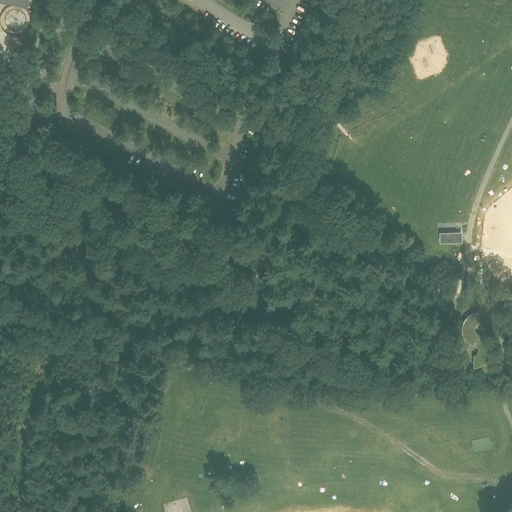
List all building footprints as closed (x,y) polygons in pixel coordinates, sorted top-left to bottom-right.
[(9,31),(13,32),(16,32),(19,31),(22,29),(24,26),(24,23),(24,20),(23,17),(21,14),(18,12),(15,12),(12,12),(9,13),(6,15),(5,19),(4,22),(5,25),(7,28),(9,31)] [(454,241),(454,233),(441,233),(441,241),(454,241)] [(477,324),(478,323),(476,314),(473,315),(471,316),(469,318),(468,320),(466,322),(465,324),(465,326),(465,329),(465,331),(465,334),(469,333),(469,334),(470,335),(471,335),(472,335),(473,335),(474,334),(474,333),(474,332),(474,331),(474,330),(474,328),(474,327),(474,326),(475,324),(477,324)] [(487,347),(487,345),(484,346),(483,344),(482,344),(481,343),(480,343),(479,344),(478,345),(478,346),(478,347),(479,349),(479,350),(479,352),(478,353),(477,354),(476,355),(474,356),(477,364),(479,363),(481,362),(483,361),(485,359),(486,357),(487,355),(488,352),(488,350),(487,347)] [(175,506),(177,511),(184,508),(181,503),(175,506)]
